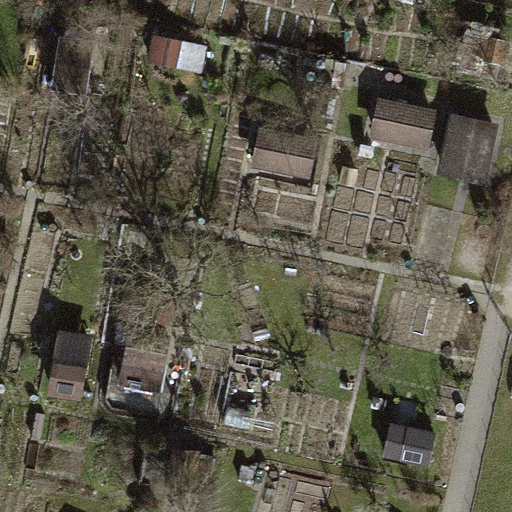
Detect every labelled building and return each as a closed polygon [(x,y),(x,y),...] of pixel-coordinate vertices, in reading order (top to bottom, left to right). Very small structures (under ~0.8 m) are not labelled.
[(62,28),(53,84),(89,91),(98,35),(62,28)] [(204,70),(211,43),(156,30),(150,57),(204,70)] [(429,145),(438,105),(379,92),(370,132),(429,145)] [(451,108),(439,169),(488,179),(501,118),(451,108)] [(252,164),(312,175),(320,135),(260,123),(252,164)] [(49,390),(84,396),(95,332),(60,326),(49,390)] [(161,391),(169,348),(129,341),(121,384),(161,391)]
